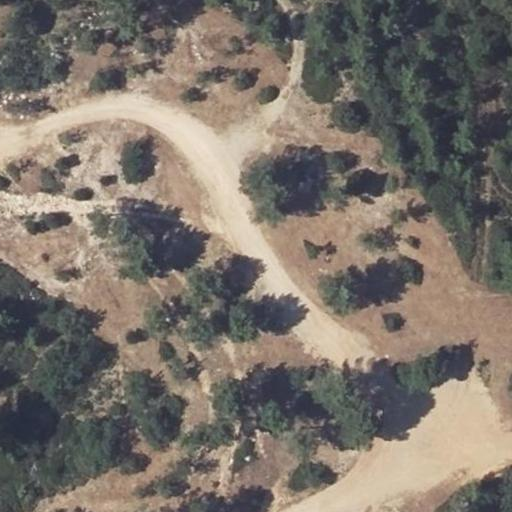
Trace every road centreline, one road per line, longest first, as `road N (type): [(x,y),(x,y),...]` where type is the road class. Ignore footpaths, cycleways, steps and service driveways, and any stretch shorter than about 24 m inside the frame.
road 1 (track): [(0,131),(125,108),(189,127),(204,142),(277,280),(371,371),(392,407),(387,464),(364,489),(312,511)]
road 2 (track): [(204,142),(298,63),(307,40),(292,0)]
road 3 (track): [(392,407),(433,450),(458,458),(511,446)]
road 4 (track): [(485,456),(364,489)]
